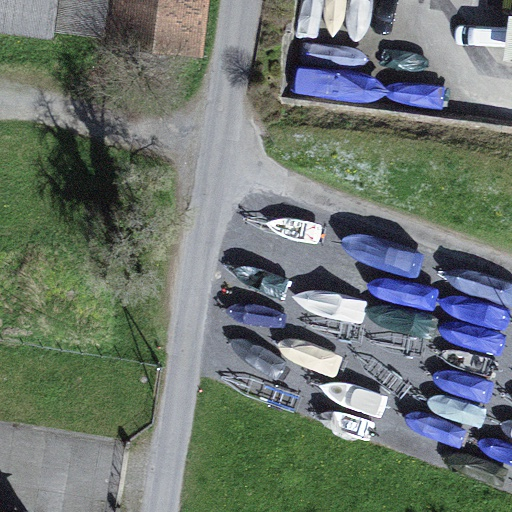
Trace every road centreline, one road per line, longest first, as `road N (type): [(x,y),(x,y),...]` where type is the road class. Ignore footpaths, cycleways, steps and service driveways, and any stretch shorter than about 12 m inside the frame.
road 1 (residential): [(164,511),(243,0)]
road 2 (track): [(511,275),(217,166)]
